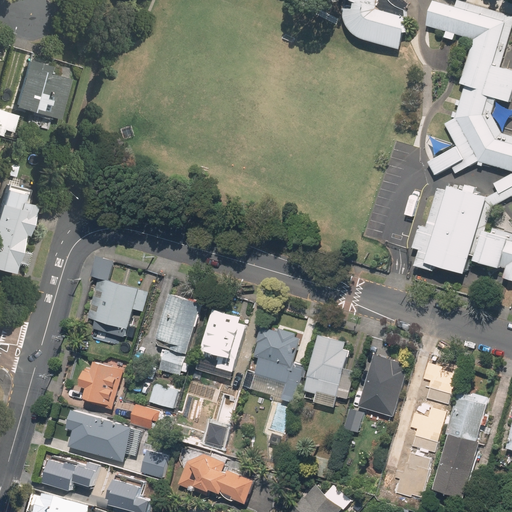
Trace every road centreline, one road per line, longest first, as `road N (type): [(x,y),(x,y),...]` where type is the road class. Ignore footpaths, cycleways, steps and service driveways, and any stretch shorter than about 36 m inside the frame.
road 1 (tertiary): [(511,342),(118,227),(76,244),(38,358)]
road 2 (residential): [(38,358),(0,492)]
